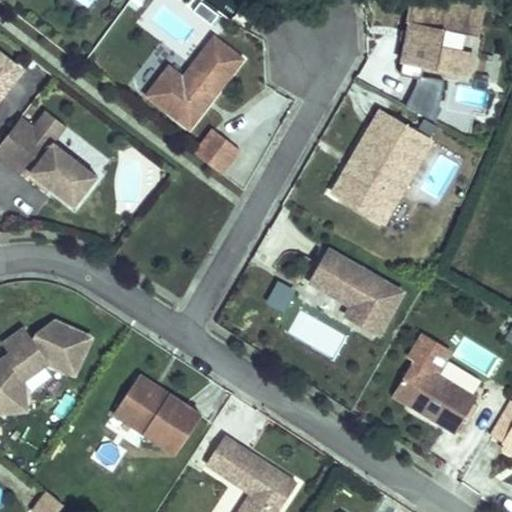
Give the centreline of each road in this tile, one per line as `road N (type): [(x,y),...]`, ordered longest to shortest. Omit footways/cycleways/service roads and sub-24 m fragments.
road 1 (residential): [(186,326),(317,78),(310,19)]
road 2 (residential): [(186,326),(456,511)]
road 3 (residential): [(0,263),(46,255),(117,279),(186,326)]
road 4 (unknown): [(437,498),(503,382)]
